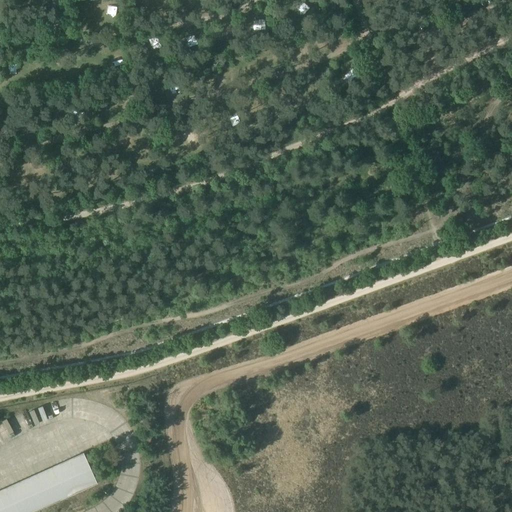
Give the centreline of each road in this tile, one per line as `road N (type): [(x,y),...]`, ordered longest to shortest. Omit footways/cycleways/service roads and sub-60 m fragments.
road 1 (unknown): [(511,144),(488,160),(431,231),(210,313),(0,361)]
road 2 (track): [(0,398),(159,364),(511,237)]
road 3 (track): [(176,511),(173,417),(193,388),(511,275)]
